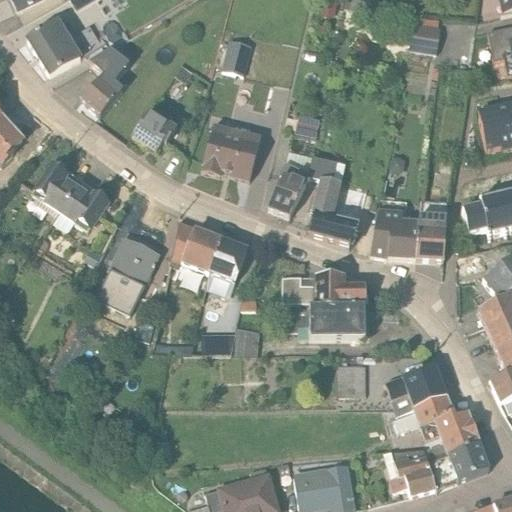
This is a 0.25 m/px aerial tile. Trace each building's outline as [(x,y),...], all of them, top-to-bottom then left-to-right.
[(10,0),(16,12),(41,0),(10,0)] [(69,0),(75,9),(90,0),(69,0)] [(383,7),(346,0),(343,11),(381,18),(383,7)] [(511,0),(495,0),(499,19),(511,16),(511,0)] [(64,18),(26,41),(48,78),(105,43),(103,41),(98,44),(88,27),(74,35),(64,18)] [(436,32),(439,32),(437,29),(437,21),(412,19),(411,26),(417,27),(436,32)] [(417,27),(411,26),(407,52),(435,56),(439,32),(436,32),(417,27)] [(511,29),(486,35),(492,64),(502,62),(506,80),(511,78),(511,29)] [(251,47),(228,42),(220,71),(243,77),(251,47)] [(112,54),(127,67),(132,61),(116,48),(112,54)] [(79,102),(98,119),(121,91),(113,84),(127,67),(112,54),(109,52),(88,65),(101,77),(79,102)] [(191,73),(180,66),(173,77),(184,84),(191,73)] [(154,108),(131,140),(155,156),(162,146),(164,148),(176,131),(166,125),(171,119),(154,108)] [(477,122),(484,154),(506,149),(507,152),(511,150),(511,109),(491,114),(492,118),(477,122)] [(319,123),(298,118),(294,137),(307,140),(306,143),(314,144),(319,123)] [(15,133),(4,121),(0,125),(0,172),(13,160),(10,156),(21,145),(12,135),(15,133)] [(260,138),(212,125),(200,175),(218,180),(220,174),(229,177),(228,179),(248,184),(260,138)] [(280,182),(266,213),(288,223),(306,181),(311,160),(288,154),(277,181),(280,182)] [(335,166),(311,160),(306,181),(318,184),(311,218),(332,223),(340,187),(331,185),(335,166)] [(344,168),(335,166),(331,185),(340,187),(344,168)] [(64,178),(51,169),(30,200),(34,203),(31,208),(56,224),(81,185),(67,175),(64,178)] [(96,195),(81,185),(56,224),(52,230),(65,239),(72,229),(85,237),(106,207),(94,198),(96,195)] [(511,193),(477,201),(479,209),(461,214),(467,237),(485,233),(487,241),(511,234),(511,193)] [(386,265),(414,266),(417,222),(408,222),(408,218),(404,217),(405,205),(380,203),(369,251),(368,261),(386,265)] [(420,205),(417,222),(414,266),(442,267),(445,206),(420,205)] [(332,223),(311,218),(306,239),(350,251),(356,229),(332,223)] [(204,288),(220,244),(178,228),(169,274),(204,288)] [(126,248),(122,246),(109,272),(98,267),(95,273),(92,281),(104,287),(93,309),(127,326),(157,263),(141,255),(144,249),(142,246),(133,241),(129,242),(126,248)] [(237,250),(220,244),(204,288),(203,294),(226,303),(245,256),(236,253),(237,250)] [(511,258),(511,249),(481,257),(483,265),(511,258)] [(100,262),(89,256),(83,267),(95,273),(98,267),(100,262)] [(511,260),(481,285),(497,307),(511,295),(511,260)] [(299,284),(280,285),(280,312),(307,312),(307,315),(362,314),(362,293),(342,293),(342,284),(313,284),(313,293),(299,293),(299,284)] [(299,293),(313,293),(313,284),(299,284),(299,293)] [(511,295),(497,307),(475,318),(485,337),(511,324),(511,295)] [(256,306),(242,305),(239,316),(254,315),(256,306)] [(362,314),(307,315),(280,315),(280,338),(296,338),(296,346),(362,347),(362,314)] [(511,324),(485,337),(492,353),(511,344),(511,324)] [(151,334),(140,332),(137,345),(134,344),(133,348),(148,352),(151,334)] [(234,340),(229,361),(255,361),(258,337),(235,333),(234,340)] [(199,360),(229,361),(234,340),(199,340),(199,360)] [(511,344),(492,353),(504,381),(511,377),(511,344)] [(153,349),(152,359),(188,361),(191,351),(171,352),(153,349)] [(363,374),(336,374),(336,404),(364,404),(363,374)] [(444,404),(433,374),(432,374),(383,392),(394,423),(444,404)] [(511,377),(504,381),(488,389),(498,412),(504,423),(511,419),(511,377)] [(444,404),(394,423),(400,440),(417,433),(423,448),(438,443),(441,452),(426,456),(431,470),(447,464),(477,452),(466,422),(453,427),(444,404)] [(477,452),(447,464),(456,490),(487,478),(477,452)] [(408,506),(433,499),(426,471),(423,459),(381,463),(391,500),(396,501),(406,498),(408,506)] [(433,499),(456,490),(447,464),(431,470),(426,471),(433,499)] [(291,484),(295,511),(349,511),(344,475),(291,484)] [(273,511),(264,477),(247,481),(249,487),(214,496),(215,498),(203,502),(206,511),(273,511)]
